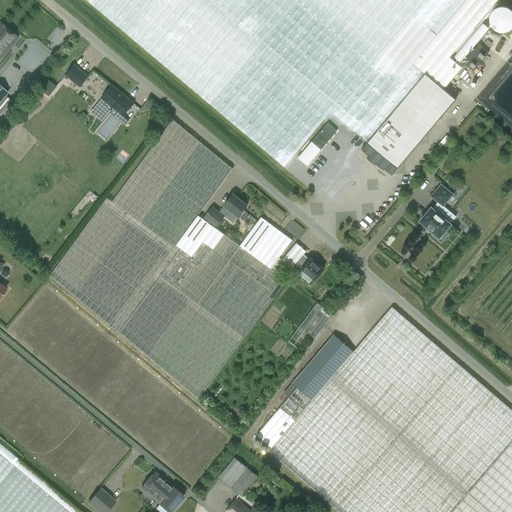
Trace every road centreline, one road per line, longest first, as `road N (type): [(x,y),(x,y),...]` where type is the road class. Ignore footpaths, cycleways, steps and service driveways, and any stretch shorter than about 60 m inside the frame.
road 1 (unclassified): [(511,395),(43,0)]
road 2 (unclassified): [(209,511),(0,338)]
